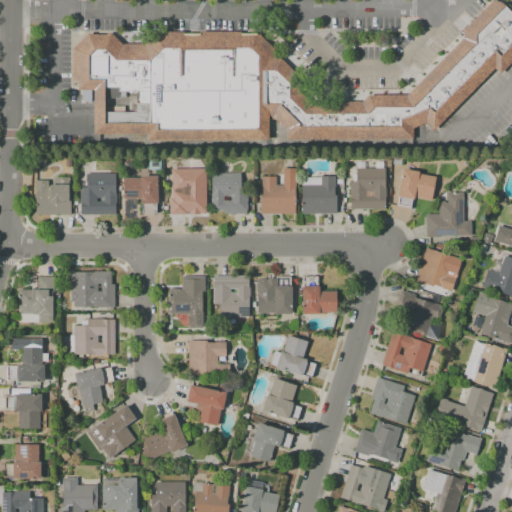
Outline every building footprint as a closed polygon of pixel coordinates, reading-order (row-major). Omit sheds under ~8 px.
[(87,33),(112,33),(121,43),(142,43),(156,32),(256,32),(300,80),(301,93),(313,102),(357,102),(367,95),(408,95),(462,39),(465,31),(492,0),(498,0),(511,13),(511,61),(501,74),(494,68),(434,132),(399,143),(93,137),(92,90),(71,89),(71,49),(87,33)] [(385,168),(385,188),(385,197),(385,209),(350,208),(350,181),(355,181),(355,168),(356,168),(356,162),(365,162),(365,168),(375,168),(375,161),(383,161),(383,168),(385,168)] [(294,213),(260,213),(260,195),(261,195),(261,187),(261,176),(275,176),(275,185),(283,185),(283,168),(295,168),(295,186),(294,186),(294,213)] [(402,168),(419,171),(418,173),(435,177),(431,200),(412,197),(410,208),(396,205),(398,195),(397,195),(402,168)] [(193,201),(193,214),(169,214),(169,199),(171,199),(171,169),(199,169),(199,176),(205,176),(205,201),(193,201)] [(115,173),(116,214),(79,214),(79,187),(85,187),(85,173),(115,173)] [(211,210),(211,193),(211,173),(240,173),(240,186),(246,186),(246,213),(224,213),(224,210),(211,210)] [(140,213),(140,198),(122,199),(121,178),(140,178),(139,175),(157,175),(158,203),(156,203),(156,213),(140,213)] [(301,213),(301,185),(320,185),(320,176),(335,176),(335,187),(334,187),(334,195),(336,195),(336,213),(301,213)] [(36,215),(36,180),(49,180),(49,184),(55,184),(55,177),(69,177),(68,200),(71,200),(70,215),(36,215)] [(426,237),(426,214),(438,214),(438,201),(446,201),(446,193),(463,193),(463,221),(470,221),(470,235),(441,236),(441,237),(426,237)] [(511,246),(493,240),(498,225),(511,229),(511,228),(511,246)] [(451,291),(433,285),(432,287),(414,281),(426,247),(461,259),(451,291)] [(504,255),(511,257),(511,294),(511,298),(496,293),(497,291),(481,286),(486,270),(498,273),(504,255)] [(73,306),(73,302),(70,302),(70,291),(73,291),(73,285),(69,285),(70,271),(75,272),(93,272),(93,271),(111,272),(111,284),(114,284),(114,308),(98,307),(98,306),(73,306)] [(202,321),(188,321),(188,313),(168,314),(168,288),(181,288),(181,276),(204,275),(204,291),(201,291),(202,321)] [(212,303),(212,287),(214,287),(213,275),(247,275),(247,295),(248,295),(248,317),(219,317),(219,303),(212,303)] [(258,311),(257,291),(274,291),(274,286),(277,286),(277,276),(290,276),(291,313),(275,313),(275,311),(258,311)] [(303,276),(317,276),(317,286),(318,286),(318,291),(336,290),(336,311),(318,312),(318,313),(301,313),(301,286),(303,286),(303,276)] [(18,323),(18,290),(38,290),(38,277),(54,277),(54,292),(52,292),(52,296),(52,297),(52,316),(51,316),(51,323),(18,323)] [(442,306),(438,319),(431,317),(425,336),(401,329),(405,316),(393,312),(400,290),(415,295),(414,298),(442,306)] [(472,311),(478,292),(494,298),(494,299),(511,305),(506,325),(511,327),(511,337),(510,344),(496,339),(497,338),(479,333),(485,315),(472,311)] [(87,319),(87,318),(102,318),(102,319),(114,319),(114,355),(73,355),(73,352),(70,352),(70,335),(74,335),(74,325),(81,325),(81,319),(87,319)] [(422,372),(409,368),(407,374),(392,369),(392,368),(381,365),(391,332),(430,345),(422,372)] [(312,377),(302,374),(302,375),(275,366),(280,350),(282,351),(287,335),(308,341),(303,358),(308,359),(307,361),(316,363),(312,377)] [(188,341),(206,340),(206,342),(214,342),(225,342),(225,356),(216,356),(217,364),(229,364),(229,375),(188,376),(188,341)] [(473,341),(483,345),(484,342),(506,349),(493,389),(461,378),(473,341)] [(17,380),(6,380),(7,366),(16,366),(16,364),(21,364),(21,348),(42,348),(42,365),(44,365),(43,382),(17,382),(17,380)] [(77,390),(74,373),(101,368),(101,369),(110,367),(113,381),(104,383),(104,385),(99,386),(103,402),(93,404),(94,410),(85,412),(84,406),(82,406),(79,389),(77,390)] [(405,424),(369,413),(373,400),(370,399),(377,377),(404,385),(402,391),(414,395),(405,424)] [(296,419),(287,416),(286,418),(261,410),(266,394),(268,395),(273,378),(296,385),(290,404),(300,407),(296,419)] [(197,421),(200,404),(186,401),(190,385),(226,392),(222,409),(220,409),(217,426),(197,421)] [(480,431),(476,430),(476,429),(460,424),(433,415),(439,398),(464,406),(470,386),(493,393),(480,431)] [(18,428),(18,412),(13,412),(13,410),(3,410),(3,395),(13,395),(13,394),(41,394),(41,411),(38,411),(38,428),(18,428)] [(109,457),(102,448),(99,450),(87,432),(125,404),(135,418),(125,426),(135,439),(109,457)] [(171,450),(154,457),(147,438),(163,431),(158,417),(171,412),(175,421),(177,421),(187,446),(172,452),(171,450)] [(397,464),(387,461),(388,460),(369,454),(368,456),(353,451),(360,429),(373,433),(377,420),(400,428),(394,447),(401,450),(397,464)] [(292,435),(287,448),(278,445),(277,446),(274,445),(268,461),(249,454),(254,439),(252,438),(257,421),(284,431),(283,432),(292,435)] [(480,439),(475,455),(465,452),(463,460),(460,459),(456,470),(425,461),(432,439),(441,442),(445,428),(480,439)] [(13,478),(13,461),(14,444),(38,444),(38,462),(40,462),(40,479),(13,478)] [(350,465),(361,468),(361,467),(377,472),(375,478),(387,483),(378,510),(360,504),(359,505),(350,502),(351,501),(340,497),(350,465)] [(453,511),(432,511),(429,511),(435,493),(422,489),(428,469),(459,479),(460,478),(464,480),(453,511)] [(60,511),(60,507),(63,507),(63,488),(62,488),(62,477),(76,477),(76,485),(96,485),(96,510),(83,510),(83,511),(60,511)] [(101,510),(101,485),(117,485),(117,481),(119,481),(119,477),(135,477),(136,510),(138,510),(138,511),(114,511),(114,509),(101,510)] [(149,511),(149,506),(150,506),(150,494),(155,494),(155,482),(184,481),(184,511),(171,511),(171,506),(165,506),(165,511),(149,511)] [(227,511),(191,511),(194,494),(191,494),(192,481),(203,482),(203,483),(228,486),(227,497),(226,504),(228,504),(227,511)] [(278,495),(274,511),(260,511),(256,511),(255,511),(239,511),(245,486),(261,489),(261,491),(278,495)] [(1,511),(1,492),(12,492),(12,491),(28,491),(28,498),(42,498),(42,511),(1,511)]
